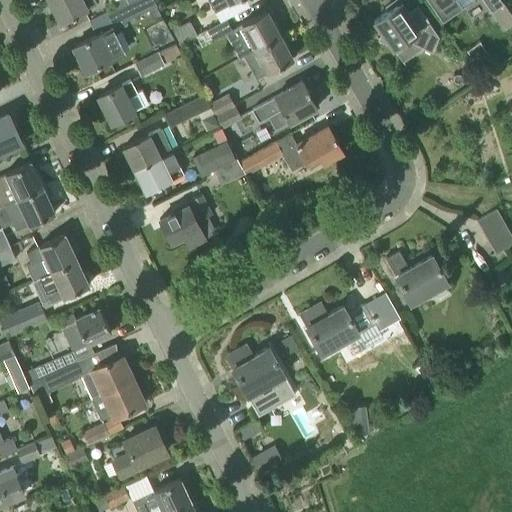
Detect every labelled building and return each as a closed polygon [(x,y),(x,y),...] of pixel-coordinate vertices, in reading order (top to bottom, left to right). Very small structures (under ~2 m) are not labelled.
[(49,0),(60,22),(96,4),(94,0),(49,0)] [(130,0),(116,7),(124,22),(156,6),(153,0),(130,0)] [(207,0),(215,13),(236,0),(207,0)] [(425,0),(440,22),(460,8),(460,7),(455,0),(425,0)] [(403,16),(403,15),(395,4),(372,20),(381,33),(378,40),(389,45),(393,50),(399,58),(418,45),(423,47),(431,51),(437,37),(417,7),(403,16)] [(511,18),(502,4),(490,12),(502,30),(511,23),(511,18)] [(240,25),(254,49),(279,35),(266,10),(240,25)] [(178,45),(197,35),(189,21),(170,31),(178,45)] [(231,32),(225,21),(206,31),(212,42),(231,32)] [(85,72),(111,58),(122,52),(116,39),(110,27),(72,47),(85,72)] [(292,59),(279,35),(254,49),(262,62),(250,69),(256,80),(292,59)] [(135,63),(141,76),(164,65),(164,64),(181,56),(176,44),(158,53),(158,52),(135,63)] [(236,61),(206,71),(213,91),(243,81),(236,61)] [(111,122),(133,111),(148,103),(141,89),(136,92),(129,79),(97,95),(111,122)] [(259,121),(267,117),(274,129),(318,105),(309,90),(307,91),(302,81),(252,109),(259,121)] [(235,106),(228,93),(208,103),(210,107),(215,116),(235,106)] [(203,94),(163,113),(170,127),(210,107),(208,103),(203,94)] [(221,128),(241,118),(235,106),(215,116),(221,128)] [(0,152),(21,142),(8,114),(0,118),(0,152)] [(212,114),(201,120),(207,131),(218,125),(212,114)] [(310,167),(321,161),(322,162),(342,151),(326,125),(285,149),(290,160),(300,154),(305,162),(306,161),(310,167)] [(237,160),(228,142),(221,127),(211,132),(218,146),(193,158),(202,177),(214,171),(237,160)] [(134,169),(161,156),(172,150),(160,128),(122,147),(134,169)] [(240,163),(245,173),(246,176),(286,153),(279,141),(240,163)] [(172,150),(161,156),(134,169),(145,191),(183,172),(172,150)] [(238,160),(237,160),(214,171),(221,185),(245,173),(240,163),(238,160)] [(0,174),(0,206),(4,204),(42,186),(30,161),(0,174)] [(4,204),(11,220),(10,221),(15,231),(54,213),(42,186),(4,204)] [(170,242),(183,235),(189,247),(206,239),(194,218),(198,216),(199,216),(210,211),(201,193),(190,198),(191,202),(187,204),(185,201),(172,207),(173,211),(158,218),(170,242)] [(502,219),(496,209),(496,208),(476,219),(482,230),(502,219)] [(508,230),(502,219),(482,230),(488,241),(508,230)] [(0,250),(9,246),(0,229),(0,250)] [(495,253),(511,243),(511,236),(508,230),(488,241),(495,253)] [(25,251),(30,261),(31,264),(38,261),(44,274),(76,259),(64,234),(25,251)] [(0,266),(15,259),(9,246),(0,250),(0,266)] [(431,254),(408,267),(398,250),(385,257),(395,274),(393,275),(410,304),(447,283),(431,254)] [(76,259),(44,274),(31,281),(43,306),(62,298),(61,297),(88,285),(76,259)] [(399,318),(384,292),(363,304),(378,330),(399,318)] [(45,317),(37,300),(0,316),(0,321),(7,335),(45,317)] [(298,313),(305,325),(304,326),(321,355),(358,333),(342,305),(327,313),(320,301),(298,313)] [(57,320),(72,351),(83,345),(111,332),(99,307),(75,320),(72,313),(57,320)] [(291,335),(279,341),(287,355),(298,349),(291,335)] [(0,342),(0,359),(14,353),(8,339),(0,342)] [(268,347),(253,355),(246,343),(224,355),(231,368),(230,368),(245,395),(267,383),(282,375),(284,374),(268,347)] [(91,398),(101,393),(133,378),(122,355),(96,367),(90,354),(88,355),(53,371),(28,383),(30,387),(35,398),(80,377),(91,398)] [(23,373),(28,383),(53,371),(49,361),(23,373)] [(133,378),(101,393),(91,398),(90,399),(100,420),(111,414),(112,417),(144,402),(133,378)] [(13,383),(17,393),(28,388),(24,379),(13,383)] [(363,431),(360,405),(348,407),(351,432),(363,431)] [(242,439),(260,429),(256,420),(237,430),(242,439)] [(81,431),(87,444),(108,434),(102,421),(81,431)] [(106,448),(112,460),(119,474),(167,451),(154,424),(106,448)] [(3,440),(0,433),(0,453),(1,456),(15,450),(17,449),(11,437),(3,440)] [(66,453),(74,449),(69,438),(60,442),(66,453)] [(34,442),(17,449),(15,450),(21,463),(40,455),(34,442)] [(274,445),(250,457),(258,473),(283,461),(274,445)] [(87,460),(81,447),(64,455),(70,468),(87,460)] [(0,503),(25,493),(13,466),(0,471),(0,503)] [(147,511),(165,511),(190,500),(179,478),(153,490),(153,491),(133,501),(138,511),(145,508),(147,511)] [(128,497),(123,485),(93,499),(99,511),(128,497)] [(195,511),(190,500),(165,511),(195,511)]
